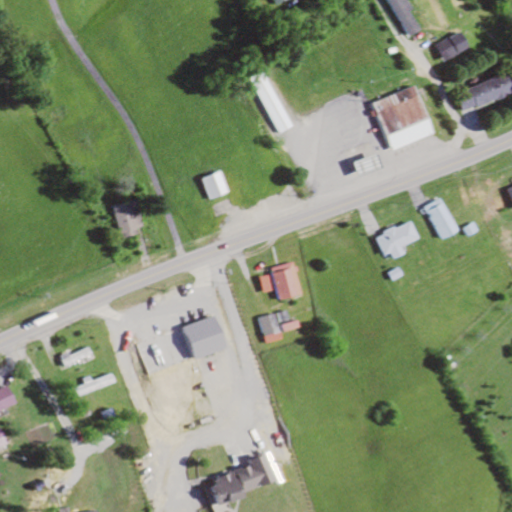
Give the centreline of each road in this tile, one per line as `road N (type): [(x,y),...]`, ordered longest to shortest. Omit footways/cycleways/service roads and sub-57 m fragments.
road 1 (tertiary): [(0,341),(511,136)]
road 2 (residential): [(181,264),(143,146),(45,0)]
